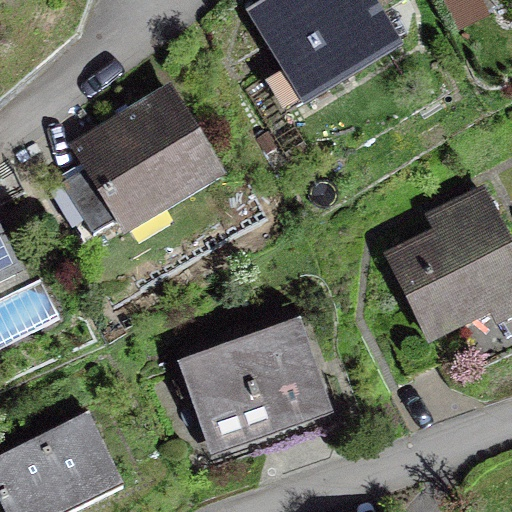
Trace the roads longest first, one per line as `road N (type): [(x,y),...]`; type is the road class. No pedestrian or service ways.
road 1 (residential): [(511,426),(385,465),(276,511)]
road 2 (residential): [(6,134),(173,0)]
